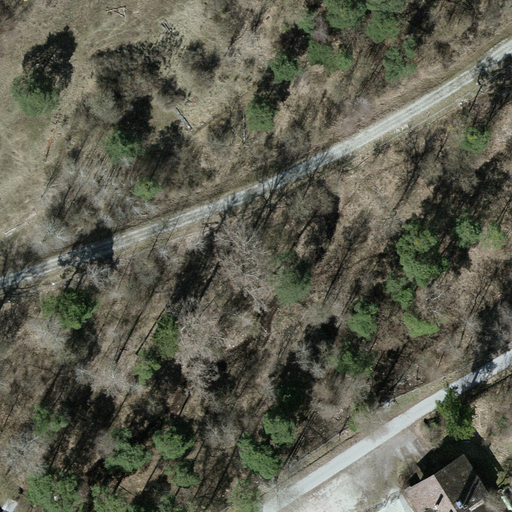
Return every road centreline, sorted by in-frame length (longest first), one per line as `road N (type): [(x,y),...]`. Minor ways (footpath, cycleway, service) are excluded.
road 1 (track): [(511,38),(355,154),(0,285)]
road 2 (track): [(270,511),(511,362)]
